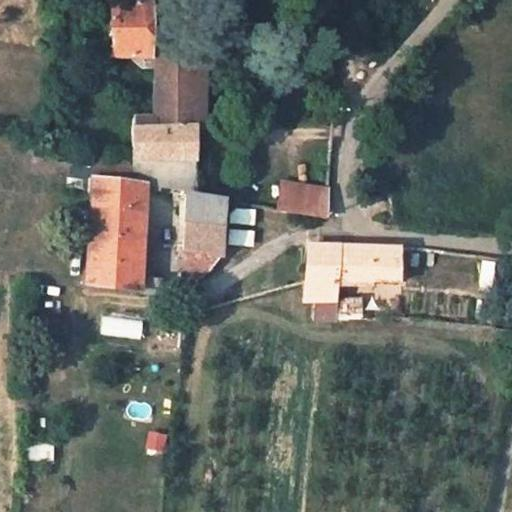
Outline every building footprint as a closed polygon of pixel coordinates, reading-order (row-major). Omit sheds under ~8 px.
[(153,52),(154,1),(145,1),(110,1),(110,19),(106,20),(105,33),(110,33),(109,55),(127,55),(140,65),(153,65),(153,52)] [(193,103),(202,103),(202,53),(153,52),(153,65),(152,115),(131,116),(130,158),(193,161),(193,129),(193,103)] [(90,178),(127,182),(130,158),(92,152),(90,178)] [(130,158),(127,182),(142,184),(142,187),(158,189),(158,185),(183,188),(183,191),(200,193),(193,161),(130,158)] [(141,211),(142,187),(142,184),(127,182),(90,178),(89,205),(141,211)] [(326,190),(284,183),(280,211),(324,219),(326,190)] [(183,191),(179,251),(216,257),(224,201),(225,197),(200,193),(183,191)] [(84,286),(154,295),(158,288),(158,278),(138,276),(141,211),(89,205),(84,286)] [(336,285),(337,278),(339,243),(307,241),(303,281),(303,302),(315,303),(315,320),(334,319),(335,298),(336,285)] [(339,243),(337,278),(373,279),(398,280),(398,274),(398,244),(339,243)] [(407,275),(408,245),(398,244),(398,274),(407,275)] [(179,251),(185,281),(192,282),(206,274),(216,257),(179,251)] [(373,279),(337,278),(336,285),(373,287),(373,279)] [(351,319),(352,299),(335,298),(334,319),(351,319)]
